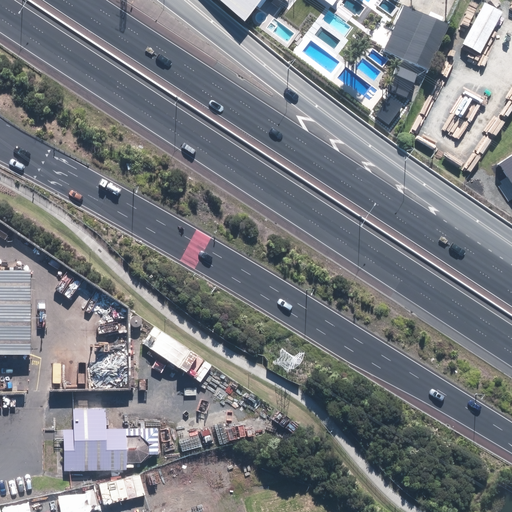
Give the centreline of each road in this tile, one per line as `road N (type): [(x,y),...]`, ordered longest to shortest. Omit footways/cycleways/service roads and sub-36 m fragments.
road 1 (motorway): [(511,353),(0,20)]
road 2 (motorway): [(511,435),(181,234),(0,136)]
road 3 (motorway): [(85,0),(511,277)]
road 4 (motorway): [(167,0),(511,269)]
